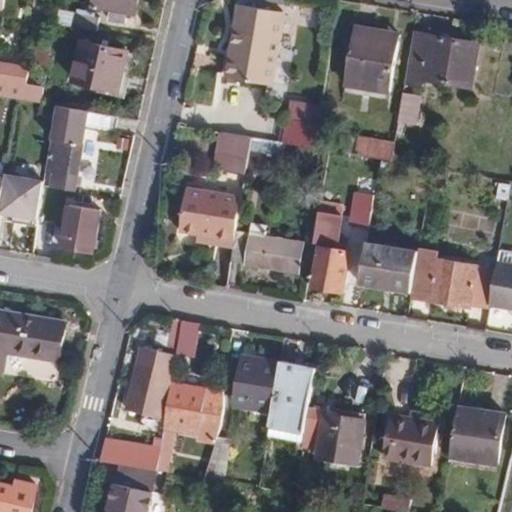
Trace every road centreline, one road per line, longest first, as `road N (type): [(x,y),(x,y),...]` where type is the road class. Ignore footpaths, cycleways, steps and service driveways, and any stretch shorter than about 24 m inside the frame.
road 1 (residential): [(120,289),(511,355)]
road 2 (residential): [(185,0),(120,289)]
road 3 (residential): [(120,289),(82,459)]
road 4 (residential): [(0,267),(120,289)]
